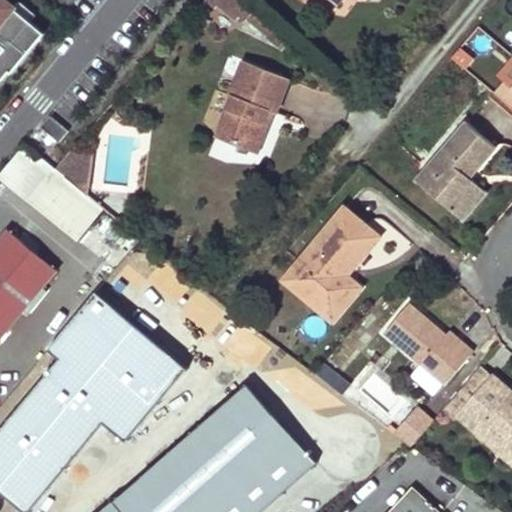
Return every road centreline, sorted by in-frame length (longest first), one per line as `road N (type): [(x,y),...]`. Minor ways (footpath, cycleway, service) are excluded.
road 1 (residential): [(0,147),(122,0)]
road 2 (residential): [(481,0),(363,139)]
road 3 (unknown): [(361,511),(404,463),(486,511)]
